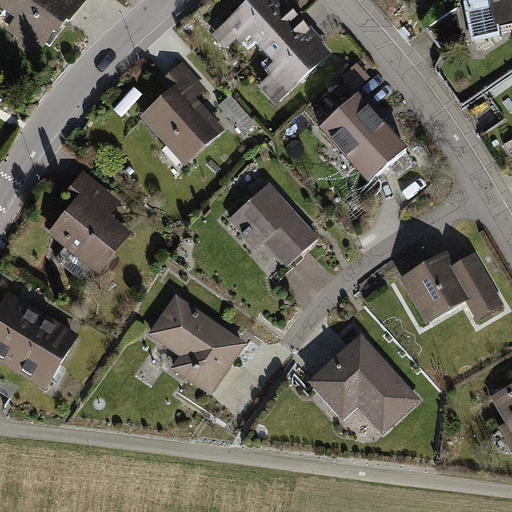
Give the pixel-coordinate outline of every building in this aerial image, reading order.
[(0,0),(0,28),(41,58),(83,0),(0,0)] [(259,57),(300,20),(282,0),(250,0),(211,36),(226,52),(242,38),(259,57)] [(497,24),(511,21),(511,0),(468,0),(462,1),(470,42),(499,37),(497,24)] [(332,55),(300,20),(259,57),(272,71),(257,85),(275,106),(332,55)] [(186,169),(225,136),(197,103),(208,93),(184,65),(167,79),(175,89),(142,116),(186,169)] [(370,184),(409,147),(358,92),(318,129),(370,184)] [(220,108),(249,134),(260,120),(231,95),(220,108)] [(100,275),(133,236),(110,216),(120,205),(87,177),(44,227),(100,275)] [(287,268),(320,238),(268,183),(226,221),(256,253),(264,245),(287,268)] [(477,322),(505,305),(475,254),(456,265),(448,251),(400,279),(427,325),(466,302),(477,322)] [(211,397),(248,345),(176,295),(148,335),(180,357),(171,369),(211,397)] [(0,367),(12,374),(45,319),(12,299),(0,317),(0,367)] [(45,394),(79,339),(45,319),(12,374),(45,394)] [(362,334),(308,382),(344,421),(358,408),(383,436),(422,401),(362,334)] [(511,387),(489,400),(505,428),(511,424),(511,387)]
